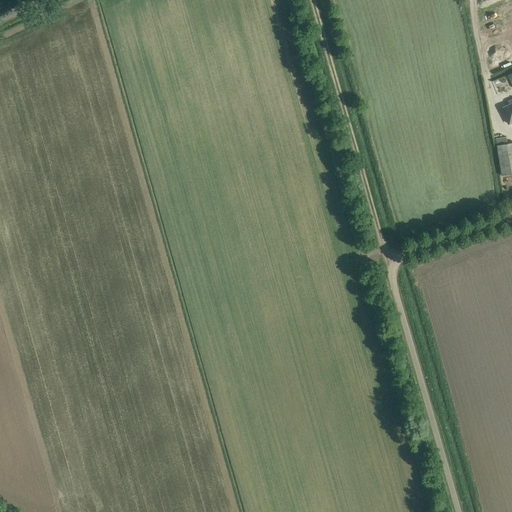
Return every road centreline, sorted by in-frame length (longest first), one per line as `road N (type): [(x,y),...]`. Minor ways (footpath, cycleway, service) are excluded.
road 1 (unclassified): [(457,511),(383,263),(511,216)]
road 2 (track): [(383,263),(311,0)]
